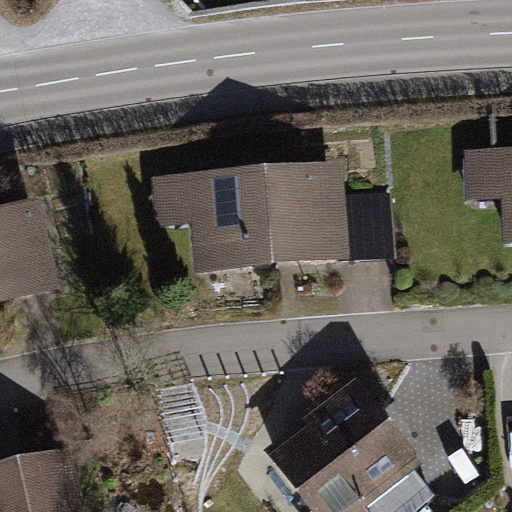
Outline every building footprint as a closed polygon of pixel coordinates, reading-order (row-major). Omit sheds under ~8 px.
[(511,153),(460,155),(461,201),(505,200),(506,246),(511,246),(511,153)] [(344,170),(158,179),(160,225),(208,222),(210,265),(348,259),(344,170)] [(39,205),(0,214),(0,301),(58,289),(39,205)] [(362,511),(422,468),(353,376),(256,449),(303,511),(362,511)] [(81,511),(68,454),(0,469),(0,511),(81,511)]
